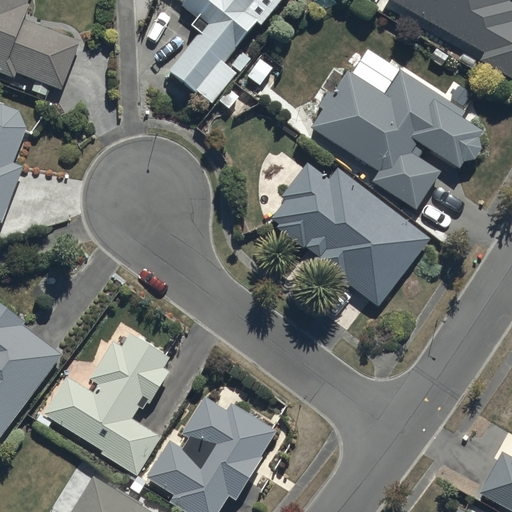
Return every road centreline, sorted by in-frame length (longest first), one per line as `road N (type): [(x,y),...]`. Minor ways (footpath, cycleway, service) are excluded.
road 1 (residential): [(397,442),(188,274),(159,235),(145,195)]
road 2 (residential): [(511,274),(397,442)]
